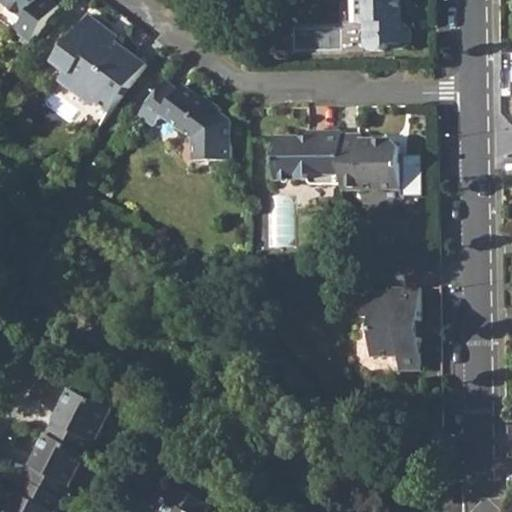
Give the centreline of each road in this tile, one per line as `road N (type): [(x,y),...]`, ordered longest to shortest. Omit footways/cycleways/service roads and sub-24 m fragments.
road 1 (residential): [(133,0),(263,94),(475,93)]
road 2 (residential): [(476,145),(485,511)]
